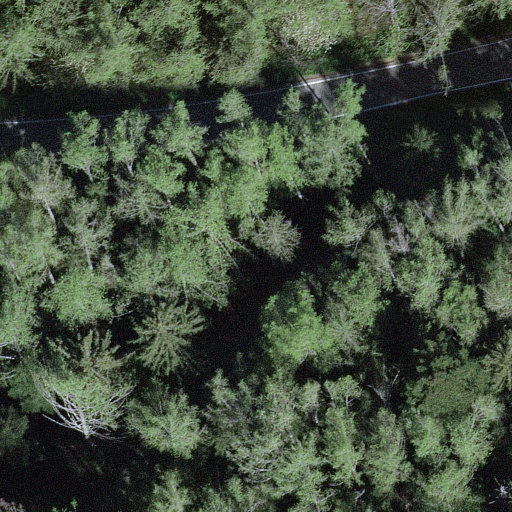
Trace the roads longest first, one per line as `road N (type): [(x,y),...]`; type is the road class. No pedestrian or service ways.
road 1 (unclassified): [(511,170),(376,230),(295,287),(220,365),(107,511)]
road 2 (tertiary): [(0,135),(193,118),(511,52)]
